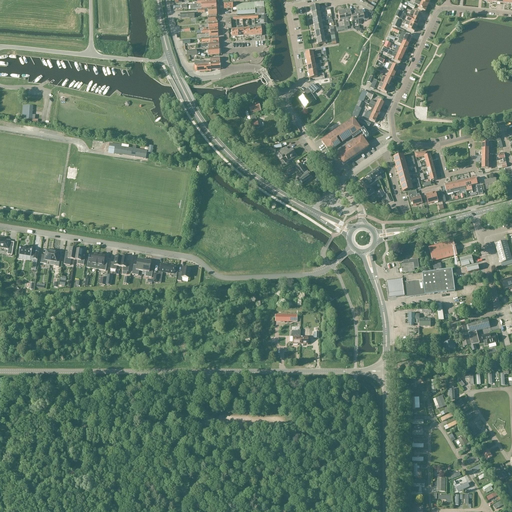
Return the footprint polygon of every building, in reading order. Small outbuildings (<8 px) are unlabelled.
[(416,1),(414,4),(419,7),(418,9),(425,12),(427,6),(418,2),(416,1),(417,1),(416,1)] [(235,3),(224,3),(224,10),(233,9),(233,7),(237,7),(237,16),(264,14),(263,3),(235,4),(235,3)] [(404,13),(402,12),(404,9),(405,10),(407,6),(401,3),(398,10),(397,12),(401,14),(403,14),(404,13)] [(343,21),(344,31),(347,30),(343,11),(337,12),(339,21),(343,21)] [(367,14),(363,15),(362,11),(356,12),(358,25),(361,25),(360,20),(363,20),(364,21),(368,20),(367,14)] [(412,11),(409,17),(419,21),(421,16),(412,11)] [(356,12),(350,13),(351,19),(352,22),(355,22),(356,26),(358,25),(356,12)] [(409,17),(407,23),(416,27),(419,21),(409,17)] [(400,22),(401,20),(399,19),(396,18),(395,20),(392,26),(397,29),(400,22)] [(408,27),(407,30),(414,33),(416,27),(407,23),(405,25),(408,27)] [(398,40),(399,40),(408,45),(411,38),(406,36),(406,35),(401,32),(398,40)] [(401,45),(400,48),(405,51),(408,45),(399,40),(397,43),(401,45)] [(400,48),(396,47),(393,53),(403,57),(405,51),(400,48)] [(394,62),(399,64),(403,57),(393,53),(388,51),(386,55),(393,58),(392,61),(394,61),(394,62)] [(220,69),(220,63),(210,63),(210,65),(194,66),(195,73),(211,72),(211,71),(218,70),(218,69),(219,69),(220,69)] [(389,64),(386,71),(389,72),(395,75),(398,68),(389,64)] [(317,78),(316,71),(308,73),(309,79),(317,78)] [(389,72),(386,78),(392,81),(395,75),(389,72)] [(383,85),(383,86),(389,88),(392,81),(386,78),(383,77),(380,83),(381,84),(383,85)] [(324,86),(327,93),(334,88),(331,82),(324,86)] [(316,89),(317,88),(314,84),(312,86),(311,87),(310,88),(309,87),(304,93),(305,95),(299,100),(305,108),(308,106),(310,105),(311,104),(310,103),(310,102),(307,98),(314,92),(313,92),(315,90),(316,89)] [(386,94),(389,88),(383,86),(383,85),(381,84),(379,88),(381,89),(380,91),(386,94)] [(359,102),(362,103),(367,93),(362,91),(358,101),(359,102)] [(369,105),(372,107),(375,108),(380,110),(383,104),(378,101),(376,104),(370,101),(369,105)] [(252,117),(251,115),(260,112),(257,104),(253,106),(252,104),(251,105),(251,106),(249,107),(250,111),(247,112),(251,124),(252,128),(258,126),(257,122),(256,122),(254,116),(252,117)] [(371,109),(370,113),(372,114),(378,117),(380,110),(375,108),(372,107),(369,105),(367,108),(371,109)] [(23,106),(22,119),(32,120),(33,107),(23,106)] [(357,118),(361,109),(360,109),(356,107),(352,116),(357,118)] [(372,114),(370,113),(366,112),(365,115),(368,116),(367,119),(375,123),(378,117),(372,114)] [(334,150),(336,154),(337,154),(336,155),(343,165),(368,148),(363,140),(368,137),(363,129),(361,131),(353,119),(334,132),(334,133),(321,142),(329,153),(334,150)] [(370,124),(359,119),(358,123),(369,128),(370,124)] [(120,155),(146,159),(147,152),(136,150),(136,147),(132,146),(132,149),(121,148),(122,146),(115,145),(109,144),(109,148),(114,149),(114,155),(120,156),(120,155)] [(279,152),(283,160),(283,161),(285,164),(286,164),(289,163),(289,162),(290,161),(296,157),(293,152),(291,150),(289,151),(288,150),(286,147),(280,151),(279,152)] [(394,159),(395,164),(405,161),(404,155),(393,158),(394,159)] [(287,177),(294,172),(297,170),(297,169),(302,176),(300,177),(299,176),(297,177),(298,179),(296,180),(298,182),(300,181),(297,184),(299,187),(302,184),(311,178),(307,173),(306,174),(301,167),(302,167),(301,166),(301,165),(300,164),(300,163),(299,163),(299,162),(298,161),(297,162),(296,163),(295,163),(295,164),(294,164),(290,167),(291,168),(285,173),(287,177)] [(396,169),(397,170),(407,167),(405,161),(395,164),(396,169)] [(397,170),(398,176),(409,173),(407,167),(397,170)] [(382,179),(381,175),(384,173),(380,168),(374,172),(379,180),(382,179)] [(374,193),(370,187),(377,182),(379,180),(374,172),(367,177),(368,178),(365,180),(365,178),(364,179),(363,178),(360,180),(361,181),(359,183),(369,197),(374,193)] [(400,181),(401,181),(410,178),(409,173),(398,176),(400,181)] [(400,182),(401,187),(412,184),(410,178),(401,181),(400,181),(400,182)] [(487,181),(485,181),(487,190),(498,188),(496,179),(488,181),(487,181)] [(470,180),(464,182),(466,190),(466,192),(472,191),(471,187),(472,187),(470,180)] [(460,192),(466,190),(464,182),(458,183),(460,192)] [(458,183),(452,185),(454,194),(460,192),(458,183)] [(412,184),(401,187),(403,193),(413,190),(412,184)] [(445,186),(447,192),(446,192),(447,195),(454,194),(452,185),(445,186)] [(385,196),(381,190),(377,193),(381,199),(385,196)] [(410,202),(412,201),(413,206),(422,204),(421,197),(420,197),(419,195),(417,196),(416,192),(408,194),(410,202)] [(426,195),(429,205),(438,202),(436,196),(433,196),(433,193),(426,195)] [(7,255),(12,256),(13,248),(9,247),(10,242),(1,240),(2,238),(0,237),(0,248),(8,250),(7,255)] [(429,248),(433,262),(457,256),(453,241),(429,248)] [(501,264),(502,267),(511,264),(511,259),(507,241),(495,245),(501,264)] [(20,247),(20,248),(19,255),(31,257),(34,257),(33,260),(37,261),(38,253),(34,253),(31,253),(32,249),(28,249),(28,248),(24,248),(20,247)] [(71,260),(74,261),(76,250),(70,249),(68,257),(65,256),(64,265),(70,266),(71,260)] [(82,251),(76,250),(74,261),(78,261),(77,265),(84,266),(85,259),(81,259),(82,251)] [(47,261),(51,262),(52,253),(50,253),(50,252),(47,251),(46,256),(42,256),(40,263),(46,264),(47,261)] [(54,252),(54,254),(52,253),(51,262),(55,262),(54,267),(59,267),(60,259),(57,258),(58,253),(54,252)] [(87,268),(96,270),(99,254),(95,254),(95,255),(92,254),(91,262),(88,262),(87,268)] [(102,255),(99,254),(96,270),(105,272),(107,265),(104,264),(105,256),(102,256),(102,255)] [(471,265),(474,265),(472,256),(460,259),(462,268),(466,267),(468,274),(479,271),(478,265),(472,267),(471,265)] [(117,267),(120,267),(121,258),(115,257),(114,263),(111,263),(110,270),(116,271),(117,267)] [(127,259),(121,258),(120,267),(123,268),(122,272),(128,272),(129,266),(126,265),(127,259)] [(408,273),(415,272),(414,269),(419,268),(418,260),(403,261),(404,265),(402,266),(403,273),(408,272),(408,273)] [(139,271),(142,272),(144,262),(138,261),(136,268),(133,267),(132,275),(138,276),(139,271)] [(149,270),(151,263),(144,262),(142,272),(146,272),(145,277),(151,278),(153,270),(149,270)] [(175,267),(160,264),(160,265),(159,275),(157,283),(161,284),(162,273),(174,275),(173,278),(176,278),(178,269),(175,268),(175,267)] [(183,268),(182,274),(179,274),(177,282),(181,282),(182,278),(188,279),(190,269),(183,268)] [(406,298),(417,297),(426,296),(455,292),(452,270),(404,276),(405,283),(404,283),(406,298)] [(511,278),(503,281),(505,289),(511,287),(511,278)] [(387,282),(389,299),(405,297),(403,280),(387,282)] [(430,319),(429,319),(423,319),(419,319),(419,315),(414,315),(414,314),(409,314),(409,324),(410,324),(410,327),(413,327),(413,324),(414,324),(419,324),(419,327),(430,327),(430,319)] [(488,320),(483,322),(468,326),(470,333),(468,333),(472,346),(479,344),(476,332),(490,328),(488,320)] [(458,328),(462,340),(464,347),(471,345),(466,326),(458,328)] [(298,332),(291,331),(291,337),(293,337),(293,345),(300,345),(300,337),(300,334),(300,331),(298,331),(298,332)] [(490,349),(496,347),(495,343),(497,343),(495,336),(491,338),(489,338),(489,335),(482,336),(484,342),(484,341),(485,346),(488,345),(489,345),(490,349)] [(454,349),(452,342),(444,344),(446,351),(454,349)] [(454,420),(446,424),(448,428),(456,424),(454,420)] [(501,420),(493,425),(502,440),(510,436),(501,420)]
